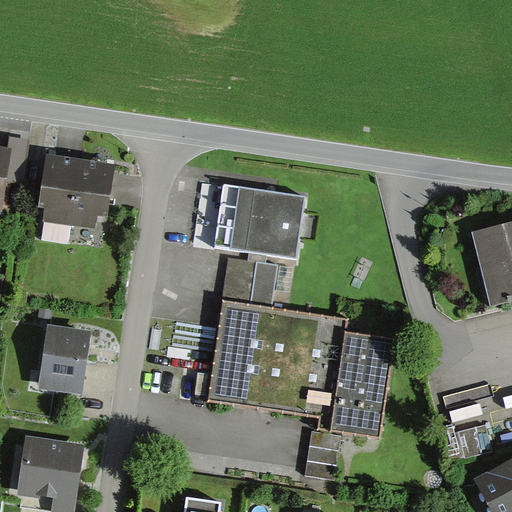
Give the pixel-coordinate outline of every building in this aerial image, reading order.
[(80,170),(51,167),(44,220),(73,224),(80,170)] [(109,174),(80,170),(73,224),(102,227),(109,174)] [(300,262),(306,202),(229,195),(223,255),(300,262)] [(511,231),(464,241),(480,315),(511,308),(511,231)] [(330,323),(214,308),(201,405),(314,421),(312,437),(370,445),(384,345),(328,338),(330,323)] [(81,401),(87,341),(44,336),(38,396),(81,401)] [(72,511),(81,454),(30,446),(23,496),(57,501),(55,511),(72,511)] [(511,511),(511,464),(472,486),(485,511),(507,511),(511,511)]
